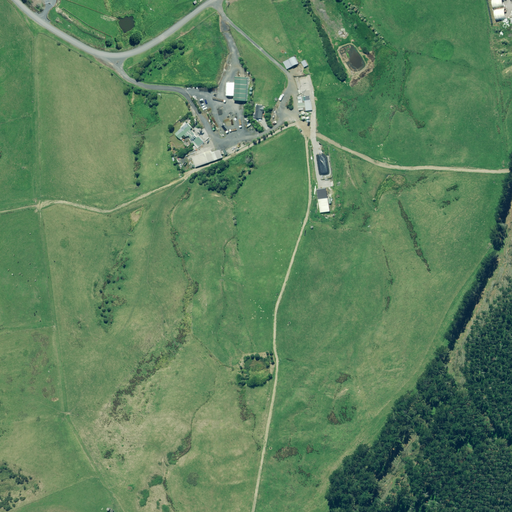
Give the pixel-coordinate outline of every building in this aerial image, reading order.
[(507,19),(505,9),(495,11),(497,21),(507,19)] [(299,64),(296,57),(285,62),(288,69),(299,64)] [(240,78),(239,103),(250,104),(251,79),(240,78)] [(313,110),(312,100),(304,101),(304,97),(298,98),(299,110),(304,110),(304,111),(313,110)] [(265,116),(266,111),(263,110),(262,111),(255,111),(255,118),(262,119),(262,116),(265,116)] [(217,118),(212,121),(218,130),(220,128),(220,130),(223,129),(219,123),(220,122),(217,118)] [(192,126),(179,136),(184,142),(190,137),(200,149),(207,143),(192,126)] [(221,155),(223,154),(222,151),(220,152),(220,151),(212,153),(212,151),(193,158),(196,167),(222,158),(221,155)]
